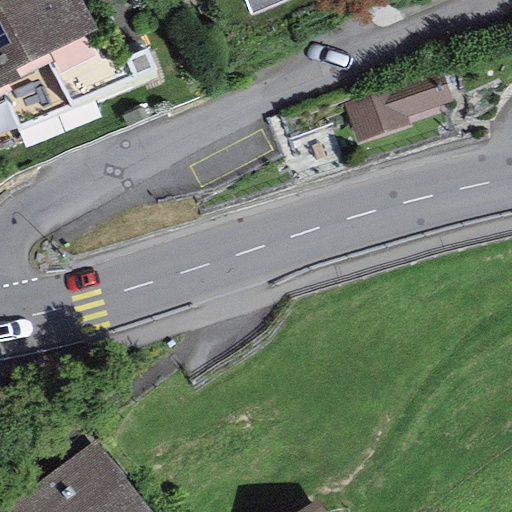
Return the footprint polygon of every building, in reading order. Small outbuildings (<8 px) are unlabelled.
[(72,0),(0,0),(0,95),(96,47),(90,34),(72,0)] [(245,0),(254,20),(301,0),(245,0)] [(96,47),(0,95),(0,143),(151,83),(144,65),(127,71),(109,26),(90,34),(96,47)] [(442,73),(343,106),(358,149),(411,131),(408,122),(454,107),(442,73)] [(144,511),(96,446),(4,511),(144,511)]
